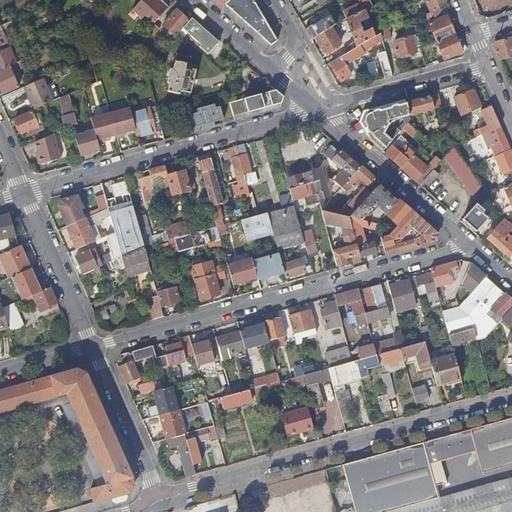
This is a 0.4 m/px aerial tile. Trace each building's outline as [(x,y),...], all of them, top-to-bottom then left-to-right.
[(154,22),(168,7),(159,0),(141,0),(133,10),(142,18),(145,14),(154,22)] [(229,0),(225,4),(258,33),(271,45),(277,40),(252,0),(229,0)] [(344,13),(348,20),(365,11),(373,6),(370,0),(359,0),(361,4),(344,13)] [(451,11),(446,0),(425,0),(431,13),(423,17),(425,22),(451,11)] [(489,18),(502,14),(496,0),(473,0),(480,14),(489,18)] [(180,31),(189,21),(177,10),(163,25),(176,36),(180,31)] [(348,46),(351,51),(374,38),(374,37),(365,11),(348,20),(347,20),(355,42),(348,46)] [(305,30),(311,39),(316,37),(332,28),(337,26),(331,16),(305,30)] [(429,23),(437,42),(455,34),(447,16),(429,23)] [(0,26),(0,33),(10,29),(10,28),(24,22),(22,17),(0,26)] [(189,21),(180,31),(198,48),(197,50),(206,58),(219,42),(192,18),(189,21)] [(153,24),(145,33),(150,39),(159,29),(153,24)] [(381,33),(383,39),(391,37),(388,26),(379,26),(381,33)] [(332,28),(316,37),(327,56),(342,47),(332,28)] [(374,38),(378,44),(383,41),(383,39),(381,33),(374,37),(374,38)] [(455,34),(437,42),(445,60),(463,52),(455,34)] [(395,41),(399,57),(417,52),(416,47),(415,44),(413,36),(395,41)] [(332,61),(331,63),(342,81),(351,75),(345,65),(365,53),(364,52),(378,44),(374,38),(351,51),(332,61)] [(500,61),(511,57),(511,38),(495,43),(493,47),(500,61)] [(0,70),(9,66),(16,63),(9,47),(0,51),(0,70)] [(190,57),(177,54),(173,69),(171,69),(170,72),(169,77),(168,83),(170,83),(168,91),(190,97),(190,93),(191,92),(196,71),(195,70),(196,66),(189,65),(190,57)] [(324,61),(326,65),(331,63),(332,61),(330,57),(324,61)] [(380,59),(385,79),(393,77),(387,57),(380,59)] [(0,95),(19,87),(9,66),(0,70),(0,95)] [(142,89),(150,87),(147,77),(146,71),(133,68),(132,74),(140,76),(139,78),(142,89)] [(53,101),(43,78),(24,87),(34,110),(53,101)] [(277,89),(229,102),(234,120),(281,107),(286,96),(277,89)] [(462,116),(482,107),(474,90),(454,98),(462,116)] [(64,97),(60,98),(61,101),(65,115),(61,116),(63,125),(64,129),(66,128),(73,125),(77,123),(73,108),(70,94),(64,97)] [(438,95),(431,97),(434,109),(442,107),(438,95)] [(407,104),(410,115),(431,110),(433,116),(429,117),(430,119),(430,124),(438,121),(434,109),(431,97),(407,103),(407,104)] [(192,132),(216,126),(215,122),(225,119),(221,106),(216,108),(215,104),(195,109),(196,113),(185,116),(188,129),(191,129),(192,132)] [(392,141),(401,131),(392,124),(392,120),(410,115),(407,104),(368,115),(365,121),(374,137),(386,148),(392,141)] [(501,126),(492,106),(481,110),(488,125),(479,129),(481,135),(489,131),(501,126)] [(32,111),(15,118),(21,134),(32,130),(33,132),(36,131),(36,132),(44,129),(40,120),(42,119),(37,108),(34,110),(32,111)] [(130,108),(110,113),(117,135),(117,138),(125,136),(124,133),(136,129),(131,113),(130,108)] [(136,129),(138,137),(156,132),(151,112),(149,108),(131,113),(136,129)] [(151,112),(156,132),(162,130),(157,113),(156,110),(151,112)] [(110,113),(92,119),(95,130),(98,143),(106,141),(105,138),(117,135),(110,113)] [(408,122),(404,129),(414,135),(419,128),(408,122)] [(489,131),(499,154),(511,150),(501,126),(489,131)] [(81,134),(75,135),(81,157),(89,154),(100,150),(98,143),(95,130),(84,132),(84,133),(81,134)] [(54,134),(35,142),(41,164),(61,158),(54,134)] [(383,151),(402,168),(415,152),(418,150),(411,144),(404,152),(399,147),(396,150),(392,146),(394,143),(392,141),(386,148),(383,151)] [(236,146),(244,175),(251,173),(243,144),(236,146)] [(242,197),(250,195),(244,175),(236,146),(229,148),(232,162),(238,182),(239,185),(241,194),(242,197)] [(348,182),(360,167),(341,151),(339,153),(332,146),(324,155),(333,162),(334,160),(345,169),(334,181),(342,188),(348,182)] [(469,168),(454,147),(445,157),(479,202),(487,192),(469,168)] [(225,164),(232,162),(229,148),(222,150),(225,164)] [(507,171),(511,168),(511,152),(511,150),(499,154),(495,156),(502,173),(507,171)] [(402,168),(420,185),(424,181),(434,170),(441,161),(436,157),(429,165),(430,166),(428,168),(416,157),(418,154),(415,152),(402,168)] [(210,158),(198,161),(211,206),(218,204),(223,203),(214,169),(213,170),(210,158)] [(168,188),(171,188),(168,175),(165,166),(149,170),(150,175),(154,190),(161,188),(167,186),(168,188)] [(369,187),(376,179),(362,166),(360,167),(348,182),(354,187),(361,179),(369,187)] [(330,196),(322,170),(287,179),(290,189),(314,182),(319,200),(322,211),(330,202),(328,197),(330,196)] [(439,174),(434,170),(424,181),(429,185),(439,174)] [(185,171),(168,175),(171,188),(173,195),(195,189),(191,174),(186,175),(185,171)] [(154,190),(150,175),(138,179),(139,182),(141,181),(148,205),(158,203),(157,199),(154,190)] [(342,188),(334,181),(330,186),(338,193),(342,188)] [(311,202),(319,200),(314,182),(290,189),(293,200),(310,195),(311,202)] [(386,215),(397,201),(379,184),(371,193),(350,217),(362,220),(367,215),(375,205),(378,207),(386,215)] [(241,194),(239,185),(233,186),(236,196),(241,194)] [(164,198),(161,188),(154,190),(157,199),(164,198)] [(350,217),(371,193),(364,188),(340,215),(350,217)] [(84,208),(78,195),(60,200),(58,205),(67,227),(68,226),(85,219),(81,210),(84,208)] [(105,199),(104,195),(96,197),(100,212),(108,209),(105,199)] [(408,207),(399,199),(397,201),(386,215),(398,226),(412,211),(410,209),(408,207)] [(478,205),(479,202),(463,220),(477,232),(488,218),(482,213),(484,210),(478,205)] [(223,225),(218,204),(211,206),(214,215),(215,218),(217,227),(223,225)] [(295,205),(267,212),(271,225),(273,233),(274,236),(278,250),(305,242),(304,239),(301,229),(300,226),(297,214),(295,205)] [(375,205),(367,215),(369,217),(378,207),(375,205)] [(133,206),(109,213),(115,233),(122,258),(145,247),(137,218),(133,206)] [(247,210),(249,218),(256,216),(253,208),(247,210)] [(93,237),(85,219),(68,226),(67,227),(77,250),(96,241),(115,233),(109,213),(108,209),(100,212),(99,213),(104,233),(93,237)] [(340,215),(322,211),(325,223),(353,229),(355,235),(344,238),(343,233),(334,236),(337,245),(340,244),(339,241),(345,240),(347,248),(333,251),(337,266),(347,263),(345,258),(352,256),(355,264),(362,262),(361,257),(377,252),(374,242),(382,240),(382,238),(377,224),(362,220),(350,217),(340,215)] [(389,236),(382,238),(382,240),(387,255),(436,241),(438,234),(412,211),(398,226),(389,236)] [(249,218),(241,220),(245,233),(247,241),(273,233),(271,225),(267,212),(256,216),(249,218)] [(211,228),(217,227),(215,218),(214,218),(213,215),(208,216),(207,213),(201,215),(202,218),(201,218),(204,230),(211,228)] [(0,254),(18,247),(9,215),(0,217),(0,254)] [(145,216),(137,218),(145,247),(153,244),(145,216)] [(511,225),(504,219),(487,237),(505,254),(511,246),(511,237),(511,236),(511,225)] [(175,239),(187,235),(184,223),(165,228),(169,240),(175,239)] [(223,225),(217,227),(219,233),(225,231),(223,225)] [(211,228),(215,242),(221,240),(219,233),(217,227),(211,228)] [(187,235),(175,239),(178,252),(194,248),(215,242),(211,228),(204,230),(187,235)] [(122,258),(115,233),(96,241),(97,244),(108,240),(111,253),(104,256),(110,270),(123,264),(122,258)] [(315,236),(304,239),(305,242),(309,258),(320,255),(315,236)] [(12,277),(31,269),(21,246),(18,247),(0,254),(0,256),(10,278),(12,277)] [(145,247),(122,258),(123,264),(125,269),(129,277),(151,268),(149,260),(145,247)] [(95,248),(76,257),(84,274),(88,272),(91,278),(101,274),(98,268),(103,266),(95,248)] [(258,281),(285,273),(281,259),(279,255),(279,253),(253,260),(257,278),(258,281)] [(284,253),(279,255),(281,259),(285,273),(286,278),(306,272),(302,260),(288,264),(284,253)] [(252,259),(228,266),(233,285),(241,282),(257,278),(253,260),(252,259)] [(214,267),(212,261),(191,266),(201,300),(220,294),(217,281),(227,279),(222,265),(214,267)] [(455,262),(431,269),(432,274),(436,287),(453,282),(452,278),(455,278),(457,275),(456,271),(460,270),(460,264),(456,265),(455,262)] [(486,277),(471,264),(462,284),(468,290),(462,298),(465,301),(486,277)] [(28,297),(34,295),(41,292),(31,269),(12,277),(22,300),(23,300),(28,297)] [(436,287),(432,274),(414,279),(416,288),(419,287),(419,286),(425,284),(428,293),(430,292),(433,301),(439,299),(436,287)] [(491,309),(505,294),(486,277),(465,301),(460,306),(443,311),(448,329),(449,335),(473,329),(478,324),(491,309)] [(409,280),(389,285),(396,311),(416,306),(409,280)] [(382,285),(359,291),(361,300),(362,302),(363,305),(367,322),(376,320),(375,315),(389,312),(382,285)] [(179,301),(176,288),(169,289),(169,287),(165,288),(166,290),(159,292),(163,306),(168,304),(173,303),(179,301)] [(52,307),(58,304),(51,288),(41,292),(34,295),(36,299),(42,313),(50,310),(49,308),(52,307)] [(358,289),(334,296),(336,301),(337,307),(351,303),(357,324),(367,322),(363,305),(362,302),(361,300),(359,291),(358,289)] [(511,307),(511,299),(505,294),(491,309),(502,318),(511,307)] [(154,319),(164,317),(158,296),(153,297),(155,304),(150,306),(154,319)] [(337,307),(336,301),(325,304),(326,309),(321,311),(326,330),(342,325),(337,307)] [(3,309),(8,326),(21,320),(14,304),(3,309)] [(0,330),(9,328),(8,326),(3,309),(2,305),(0,305),(0,330)] [(511,327),(511,307),(502,318),(511,327)] [(288,316),(294,337),(298,335),(297,332),(315,328),(310,310),(288,316)] [(294,337),(288,316),(283,318),(286,329),(283,330),(280,318),(264,323),(269,341),(285,336),(286,339),(294,337)] [(21,320),(8,326),(9,328),(10,333),(24,327),(21,320)] [(269,341),(264,323),(245,328),(246,330),(240,332),(241,332),(245,349),(257,346),(258,349),(265,347),(264,344),(269,342),(269,341)] [(478,324),(473,329),(476,338),(477,340),(483,338),(482,336),(481,336),(478,324)] [(421,328),(425,342),(433,340),(431,334),(429,326),(421,328)] [(449,335),(448,329),(431,334),(433,340),(449,335)] [(452,345),(476,338),(473,329),(449,335),(451,343),(452,345)] [(245,349),(241,332),(216,339),(222,360),(231,358),(230,353),(245,349)] [(401,348),(406,347),(402,332),(394,334),(396,339),(374,345),(376,355),(401,348)] [(192,345),(190,336),(180,338),(181,342),(167,347),(169,353),(166,354),(167,355),(169,365),(175,385),(182,383),(180,378),(176,364),(187,361),(185,357),(195,354),(192,345)] [(210,340),(192,345),(195,354),(198,366),(215,361),(210,340)] [(427,349),(425,342),(406,347),(401,348),(403,358),(417,354),(421,368),(432,365),(430,361),(427,349)] [(304,343),(296,346),(300,360),(309,358),(304,343)] [(360,359),(376,355),(374,345),(357,349),(357,350),(360,359)] [(142,349),(132,352),(136,361),(153,356),(156,369),(169,365),(167,355),(157,358),(153,346),(142,349)] [(326,354),(330,368),(353,362),(350,352),(349,347),(326,354)] [(401,348),(376,355),(380,366),(389,363),(390,366),(405,362),(404,359),(403,358),(401,348)] [(360,359),(357,350),(350,352),(353,362),(356,361),(360,359)] [(133,361),(129,353),(121,355),(117,363),(119,367),(126,383),(129,382),(131,384),(140,380),(139,377),(140,377),(133,361)] [(455,354),(430,361),(432,365),(437,386),(447,384),(448,386),(462,382),(455,354)] [(380,366),(376,355),(360,359),(356,361),(360,378),(369,376),(367,369),(378,366),(380,373),(381,372),(380,366)] [(340,384),(360,378),(356,361),(353,362),(330,368),(328,368),(332,379),(344,423),(353,421),(348,405),(351,405),(348,390),(346,391),(344,385),(340,386),(340,384)] [(332,379),(328,368),(305,375),(307,383),(308,386),(318,383),(332,379)] [(0,412),(29,405),(68,394),(76,413),(108,485),(91,489),(93,497),(89,498),(91,504),(131,493),(134,487),(132,479),(86,375),(78,371),(0,392),(0,412)] [(389,373),(382,375),(382,376),(389,399),(396,397),(389,373)] [(280,381),(278,374),(265,378),(267,385),(280,381)] [(305,375),(291,378),(293,387),(307,383),(305,375)] [(389,399),(382,376),(379,377),(381,382),(376,383),(379,397),(378,397),(382,412),(392,409),(389,399)] [(282,390),(293,387),(291,378),(280,381),(282,389),(282,390)] [(154,391),(156,390),(153,381),(139,385),(142,394),(154,391)] [(258,395),(282,389),(280,381),(267,385),(259,387),(256,388),(258,395)] [(318,383),(308,386),(314,410),(317,409),(325,407),(318,383)] [(158,405),(161,415),(179,410),(172,386),(156,390),(154,391),(158,405)] [(412,390),(416,403),(430,399),(426,386),(412,390)] [(252,400),(249,390),(232,395),(218,399),(219,403),(222,402),(224,408),(252,400)] [(29,408),(66,398),(73,415),(76,413),(68,394),(29,405),(29,408)] [(208,402),(211,412),(216,411),(213,400),(208,401),(208,402)] [(211,412),(208,402),(202,404),(197,405),(199,412),(202,411),(204,417),(207,428),(215,426),(214,423),(211,412)] [(151,418),(161,415),(158,405),(148,407),(151,418)] [(307,408),(282,415),(287,434),(304,429),(304,432),(313,430),(307,408)] [(161,415),(167,439),(185,435),(186,434),(179,410),(161,415)] [(511,464),(511,418),(425,443),(343,465),(355,511),(388,511),(440,498),(436,486),(430,464),(442,460),(477,451),(483,473),(511,464)] [(215,426),(207,428),(186,434),(185,435),(193,464),(201,462),(195,442),(210,438),(211,442),(219,440),(215,428),(215,426)] [(221,426),(215,428),(219,440),(224,438),(221,426)] [(193,464),(185,435),(167,439),(153,443),(160,460),(164,459),(162,454),(171,451),(169,445),(177,443),(187,477),(196,475),(193,464)] [(448,482),(442,460),(430,464),(436,486),(448,482)] [(388,511),(434,511),(511,490),(511,477),(440,498),(388,511)] [(511,511),(511,490),(434,511),(511,511)]
